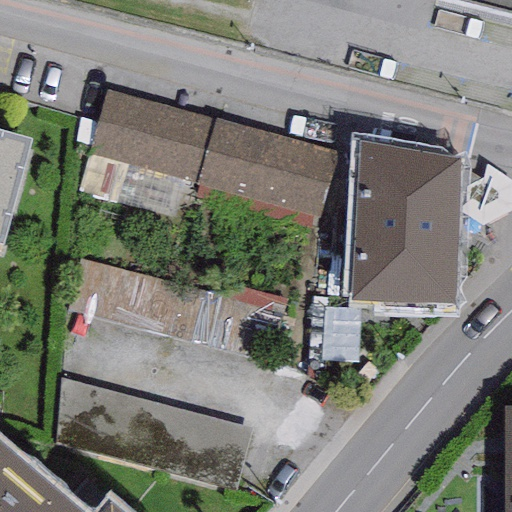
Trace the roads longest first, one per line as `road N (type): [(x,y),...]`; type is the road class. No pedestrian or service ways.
road 1 (residential): [(511,136),(0,12)]
road 2 (secondary): [(511,312),(337,511)]
